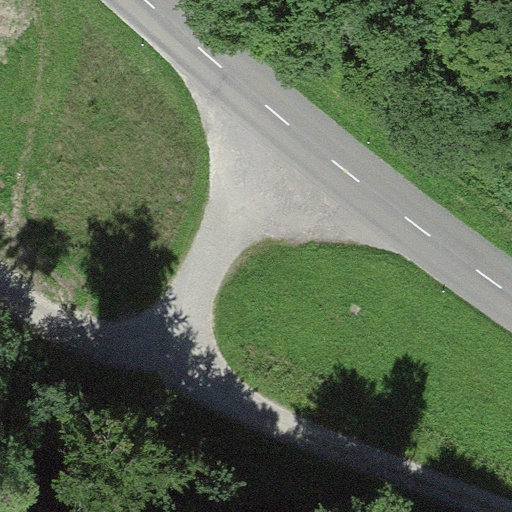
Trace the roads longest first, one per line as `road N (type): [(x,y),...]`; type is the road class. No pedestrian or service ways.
road 1 (track): [(0,279),(47,318),(294,431),(509,511)]
road 2 (tertiary): [(152,0),(284,118),(511,292)]
road 3 (track): [(284,118),(155,364)]
